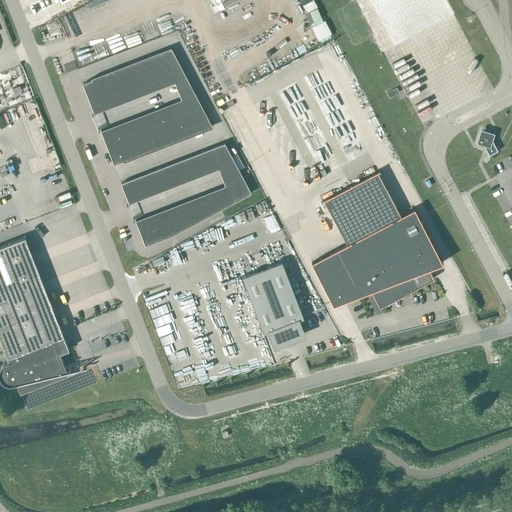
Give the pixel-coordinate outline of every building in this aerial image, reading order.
[(319,43),(333,36),(325,23),(312,30),(319,43)] [(82,83),(94,113),(176,81),(184,102),(102,133),(114,164),(212,126),(172,49),(82,83)] [(390,97),(399,92),(396,87),(387,92),(390,97)] [(489,155),(498,150),(491,138),(492,134),(482,131),(479,141),(482,142),(485,147),(489,155)] [(225,142),(121,182),(128,201),(220,166),(228,186),(136,221),(145,244),(173,234),(251,191),(225,142)] [(347,243),(312,262),(333,303),(371,289),(380,306),(434,278),(428,267),(443,262),(414,208),(401,215),(377,171),(324,199),(347,243)] [(60,352),(69,349),(25,236),(0,246),(0,338),(8,361),(6,361),(3,364),(0,367),(0,377),(0,378),(2,381),(6,383),(10,384),(13,384),(17,383),(20,392),(68,373),(60,352)] [(304,317),(282,260),(241,276),(263,333),(271,330),(276,343),(301,333),(297,320),(304,317)]
